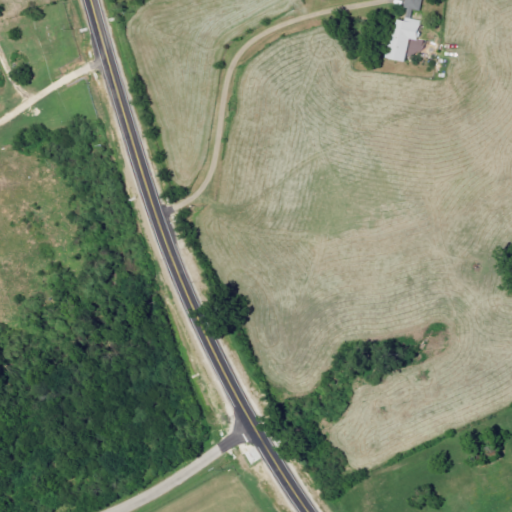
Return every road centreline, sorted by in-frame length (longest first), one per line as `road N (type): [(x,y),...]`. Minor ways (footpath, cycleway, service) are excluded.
road 1 (tertiary): [(96,0),(169,251),(307,511)]
road 2 (residential): [(112,511),(160,493),(257,427)]
